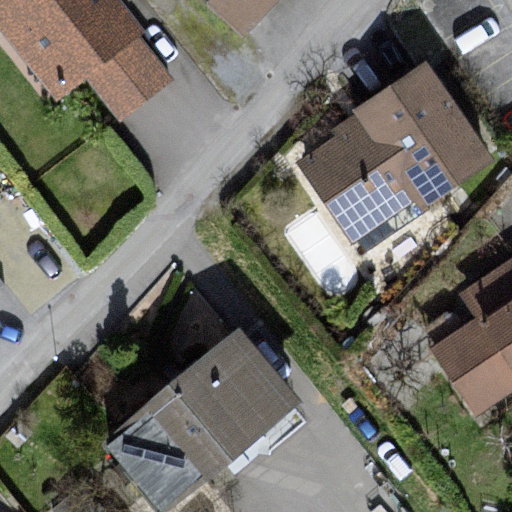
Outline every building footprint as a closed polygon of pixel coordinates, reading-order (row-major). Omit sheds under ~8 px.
[(125,0),(16,0),(0,11),(59,113),(97,83),(121,125),(179,83),(125,0)] [(202,0),(251,44),(291,0),(202,0)] [(443,75),(306,157),(365,254),(502,172),(443,75)] [(479,334),(438,357),(479,424),(511,407),(511,272),(463,301),(479,334)] [(256,338),(122,452),(170,511),(187,511),(313,409),(256,338)]
